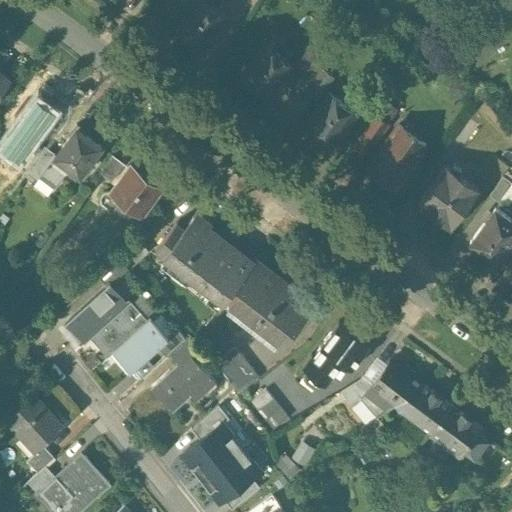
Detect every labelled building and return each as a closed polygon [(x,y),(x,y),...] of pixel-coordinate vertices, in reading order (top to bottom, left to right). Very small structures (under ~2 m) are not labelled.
[(226,17),(203,0),(197,0),(177,27),(204,47),(226,17)] [(434,2),(419,10),(423,16),(438,8),(434,2)] [(264,44),(242,74),(269,94),(280,79),(284,73),(291,63),(281,56),(282,56),(274,50),(274,51),(264,44)] [(308,45),(295,61),(297,63),(294,67),(304,74),(313,61),(319,53),(308,45)] [(304,74),(297,83),(308,91),(324,69),(313,61),(304,74)] [(0,93),(10,80),(0,72),(0,93)] [(339,98),(329,91),(307,121),(334,141),(344,126),(345,126),(349,121),(349,120),(356,111),(346,104),(347,103),(339,97),(339,98)] [(375,114),(354,143),(367,152),(388,123),(375,114)] [(398,123),(386,141),(368,166),(395,185),(413,160),(414,161),(426,144),(398,123)] [(76,125),(69,135),(71,137),(55,158),(68,167),(65,171),(75,178),(78,174),(80,175),(85,168),(87,170),(94,159),(92,158),(101,146),(85,134),(86,132),(76,125)] [(35,142),(14,127),(1,144),(22,159),(35,142)] [(35,142),(22,159),(31,165),(43,149),(35,142)] [(31,165),(26,173),(36,181),(39,176),(53,156),(43,149),(31,165)] [(112,155),(100,172),(112,181),(124,164),(112,155)] [(53,156),(39,176),(54,186),(65,171),(68,167),(55,158),(53,156)] [(452,167),(446,163),(418,201),(451,225),(479,187),(459,172),(461,169),(454,164),(452,167)] [(129,167),(110,193),(124,202),(121,206),(125,209),(128,205),(141,215),(160,189),(129,167)] [(502,175),(489,193),(497,199),(499,197),(511,182),(502,175)] [(511,197),(511,182),(499,197),(507,203),(511,197)] [(511,218),(495,206),(471,240),(472,241),(470,243),(472,245),(479,251),(482,252),(484,250),(497,260),(498,259),(511,239),(511,218)] [(252,259),(209,227),(213,222),(197,210),(184,227),(176,221),(155,250),(223,301),(235,285),(234,284),(252,259)] [(511,239),(498,259),(508,266),(511,261),(511,239)] [(280,277),(255,258),(257,255),(256,254),(252,259),(234,284),(235,285),(240,288),(229,303),(230,304),(231,302),(244,312),(241,316),(262,332),(265,328),(278,337),(277,339),(278,340),(289,325),(294,329),(311,306),(310,306),(310,307),(286,290),(292,282),(283,274),(280,277)] [(119,258),(99,276),(107,285),(109,283),(111,284),(127,267),(119,258)] [(107,285),(69,320),(87,339),(130,300),(130,299),(127,302),(111,284),(109,283),(107,285)] [(143,293),(134,300),(145,314),(154,307),(143,293)] [(130,300),(87,339),(88,340),(90,337),(107,355),(150,316),(149,316),(147,318),(130,300)] [(150,316),(107,355),(108,356),(110,354),(128,372),(157,345),(168,336),(167,335),(150,316)] [(358,332),(349,326),(340,320),(314,354),(312,352),(303,365),(326,383),(334,371),(339,375),(348,363),(352,367),(371,342),(358,332)] [(175,327),(167,335),(168,336),(157,345),(165,354),(168,351),(183,337),(175,327)] [(209,373),(191,353),(200,345),(188,333),(183,337),(168,351),(179,363),(152,388),(172,408),(209,373)] [(257,377),(234,345),(214,360),(237,391),(257,377)] [(421,381),(390,357),(372,382),(361,396),(361,397),(348,401),(350,406),(366,424),(377,415),(392,403),(421,381)] [(362,375),(341,389),(348,401),(361,397),(361,396),(372,382),(362,375)] [(451,403),(421,381),(392,403),(394,405),(394,404),(413,418),(410,422),(420,429),(423,425),(431,431),(451,403)] [(254,413),(273,397),(266,389),(247,404),(254,413)] [(63,427),(33,395),(6,420),(35,452),(41,447),(43,445),(63,427)] [(254,413),(262,422),(281,407),(273,397),(254,413)] [(482,426),(451,403),(431,431),(432,432),(432,433),(438,437),(430,448),(440,456),(448,445),(461,454),(465,448),(474,455),(487,438),(478,431),(482,426)] [(193,428),(201,438),(223,421),(229,416),(219,404),(193,428)] [(270,431),(289,416),(281,407),(262,422),(270,431)] [(366,424),(358,429),(366,440),(385,426),(377,415),(366,424)] [(182,453),(201,477),(242,444),(223,421),(201,438),(182,453)] [(242,444),(201,477),(220,501),(225,497),(252,475),(261,468),(242,444)] [(312,452),(299,444),(292,456),(305,464),(312,452)] [(43,445),(41,447),(35,452),(26,460),(38,472),(46,465),(54,457),(43,445)] [(299,468),(287,454),(277,462),(290,477),(299,468)] [(77,511),(108,483),(84,457),(69,471),(66,468),(56,477),(41,491),(59,511),(77,511)] [(38,472),(27,482),(38,494),(41,491),(56,477),(46,465),(38,472)] [(437,468),(419,481),(426,491),(444,478),(437,468)] [(252,475),(225,497),(233,507),(260,485),(252,475)] [(272,492),(245,511),(273,511),(282,507),(272,492)]
